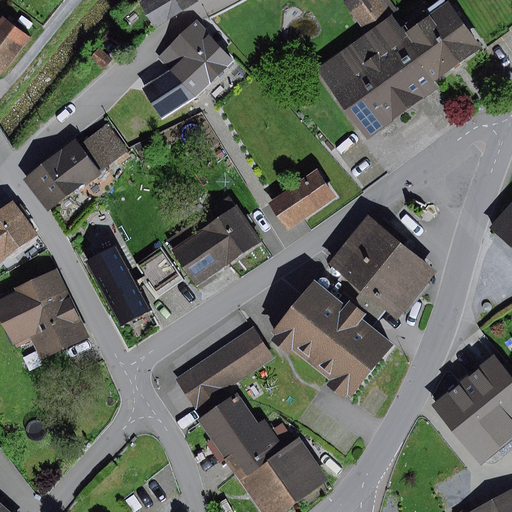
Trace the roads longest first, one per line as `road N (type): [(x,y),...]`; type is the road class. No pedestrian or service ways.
road 1 (residential): [(510,123),(476,130),(431,157),(125,371)]
road 2 (residential): [(362,488),(442,330),(510,123)]
road 3 (residential): [(10,174),(177,25),(219,0)]
road 4 (residential): [(10,174),(125,371)]
road 5 (residential): [(150,404),(51,511)]
